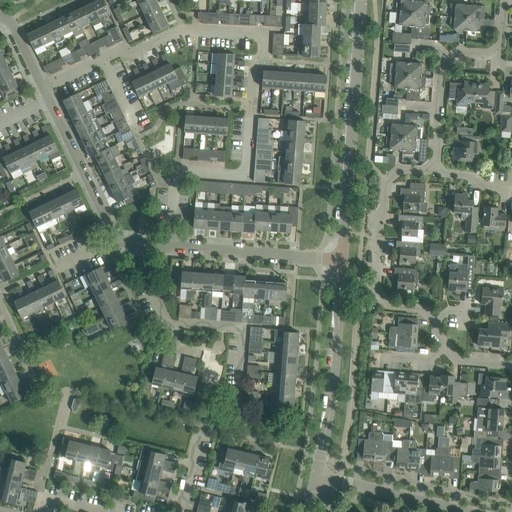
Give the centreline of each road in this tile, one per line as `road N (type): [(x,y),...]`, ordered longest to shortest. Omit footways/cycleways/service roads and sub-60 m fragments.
road 1 (residential): [(168,250),(174,175),(244,170),(254,60),(261,54),(260,34),(187,28)]
road 2 (residential): [(181,511),(198,440),(237,403),(241,339),(152,316),(136,280),(140,248)]
road 3 (tertiary): [(340,262),(363,0)]
road 4 (residential): [(433,321),(426,308),(387,306),(378,294),(385,186),(400,170),(434,172)]
road 5 (tertiary): [(316,477),(333,385),(340,262)]
road 6 (residential): [(168,250),(340,262)]
road 7 (residential): [(472,511),(316,477)]
road 8 (residential): [(187,28),(41,86)]
road 9 (residential): [(47,101),(112,239)]
